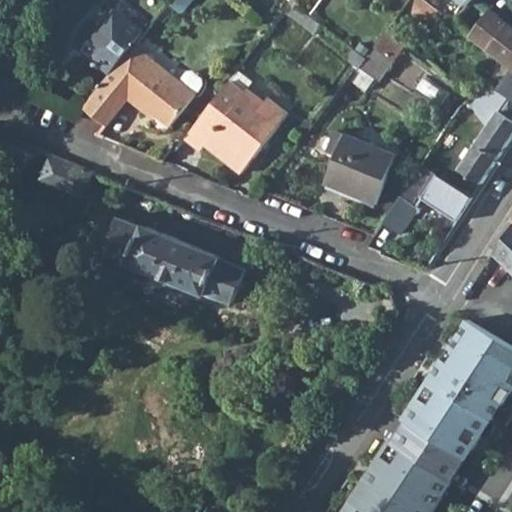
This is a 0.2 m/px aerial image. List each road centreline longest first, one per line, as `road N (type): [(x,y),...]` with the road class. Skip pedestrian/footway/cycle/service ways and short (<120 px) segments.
road 1 (residential): [(438,295),(0,113)]
road 2 (residential): [(296,511),(438,295)]
road 3 (residential): [(438,295),(511,180)]
